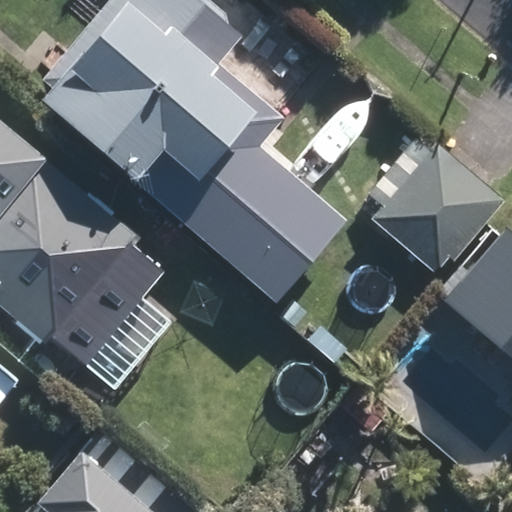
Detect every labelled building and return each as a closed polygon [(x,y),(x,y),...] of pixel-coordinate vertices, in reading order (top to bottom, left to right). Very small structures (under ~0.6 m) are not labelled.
[(139,175),(215,236),(257,184),(229,162),(279,100),(228,60),(254,28),(219,0),(112,0),(46,83),(148,165),(139,175)] [(186,258),(0,103),(0,292),(92,369),(186,258)] [(511,201),(429,135),(366,212),(447,279),(511,201)] [(511,231),(454,299),(511,347),(511,231)] [(0,420),(6,413),(0,409),(32,371),(0,343),(0,420)] [(179,511),(93,440),(31,511),(179,511)]
